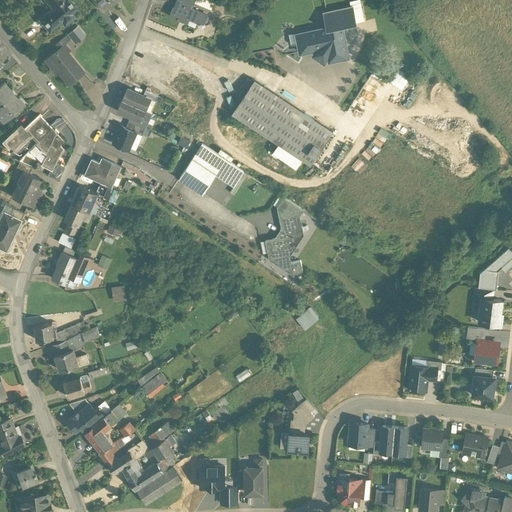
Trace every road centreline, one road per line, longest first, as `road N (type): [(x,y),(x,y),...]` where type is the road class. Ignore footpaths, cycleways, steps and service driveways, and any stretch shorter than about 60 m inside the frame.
road 1 (residential): [(318,511),(328,435),(347,412),(506,420)]
road 2 (residential): [(81,511),(20,353),(18,289)]
road 3 (residential): [(18,289),(88,135)]
road 4 (residential): [(88,135),(149,0)]
road 5 (residential): [(88,135),(0,29)]
